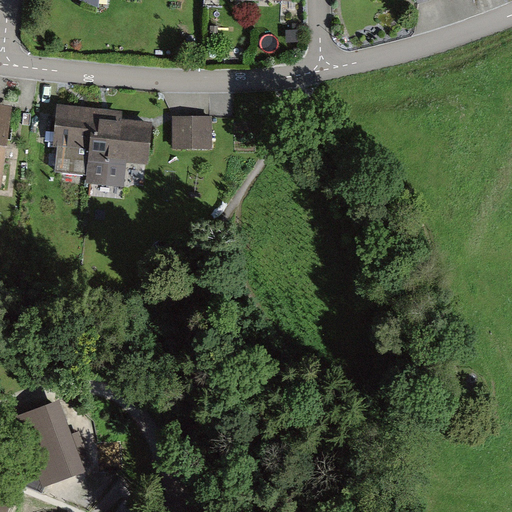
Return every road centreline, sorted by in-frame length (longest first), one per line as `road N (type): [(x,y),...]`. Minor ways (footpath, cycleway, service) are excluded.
road 1 (residential): [(324,67),(136,79),(0,62)]
road 2 (residential): [(511,9),(454,38),(324,67)]
